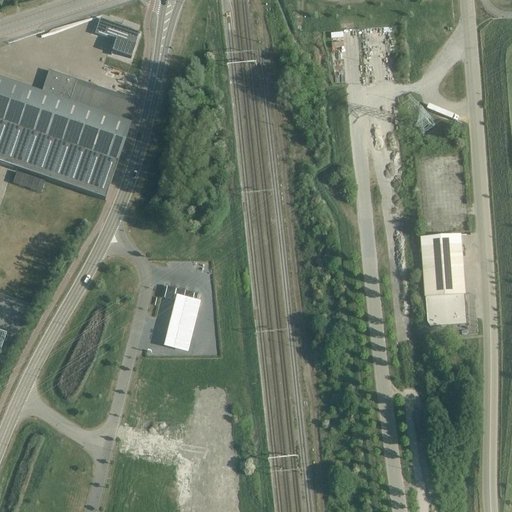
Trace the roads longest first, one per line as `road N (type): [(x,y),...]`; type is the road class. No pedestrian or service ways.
road 1 (unclassified): [(493,511),(466,0)]
road 2 (tertiary): [(106,236),(144,129),(170,0)]
road 3 (unclassified): [(106,453),(147,286),(143,266),(106,236)]
road 4 (tertiary): [(20,397),(106,236)]
